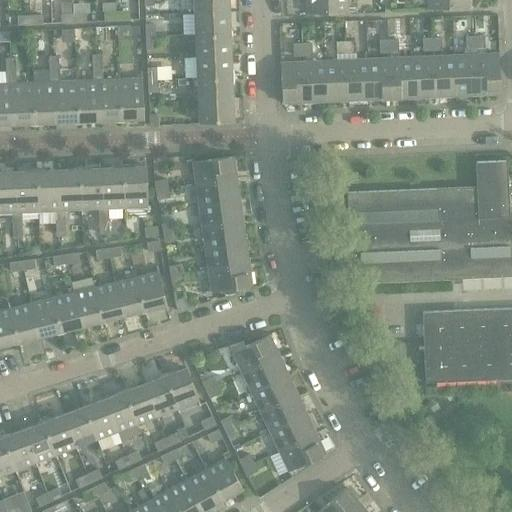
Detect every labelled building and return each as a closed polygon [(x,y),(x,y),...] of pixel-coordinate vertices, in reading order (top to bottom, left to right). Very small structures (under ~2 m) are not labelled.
[(228,0),(194,0),(195,14),(229,12),(228,0)] [(307,0),(308,14),(349,12),(348,0),(307,0)] [(428,0),(429,9),(469,8),(469,0),(428,0)] [(117,3),(103,4),(103,13),(105,13),(117,12),(117,3)] [(118,21),(117,12),(105,13),(106,21),(118,21)] [(129,12),(117,12),(118,21),(130,20),(129,12)] [(229,12),(195,14),(196,35),(230,34),(229,12)] [(74,23),(74,14),(62,15),(62,23),(74,23)] [(86,14),(74,14),(74,23),(87,22),(86,14)] [(31,25),(30,16),(18,17),(19,25),(31,25)] [(42,16),(30,16),(31,25),(43,24),(42,16)] [(146,25),(147,38),(155,37),(155,25),(146,25)] [(130,26),(118,27),(118,36),(130,35),(130,26)] [(230,34),(196,35),(197,57),(231,55),(230,34)] [(484,36),(476,37),(476,49),(483,49),(485,46),(484,36)] [(155,37),(147,38),(147,50),(156,49),(155,37)] [(476,49),(476,37),(467,37),(467,47),(469,49),(476,49)] [(433,51),(432,38),(423,39),(424,49),(426,51),(433,51)] [(441,38),(432,38),(433,51),(440,50),(442,48),(441,38)] [(390,53),(389,40),(380,41),(381,51),(383,53),(390,53)] [(398,40),(389,40),(390,53),(397,52),(399,50),(398,40)] [(347,54),(346,42),(337,43),(338,53),(340,55),(347,54)] [(355,42),(346,42),(347,54),(354,54),(355,52),(355,42)] [(303,56),(303,44),(294,44),(294,55),(297,57),(303,56)] [(312,44),(303,44),(303,56),(310,56),(312,54),(312,44)] [(499,53),(476,54),(478,95),(501,95),(499,53)] [(476,54),(455,55),(457,96),(478,95),(476,54)] [(101,55),(97,55),(93,56),(93,68),(102,68),(101,55)] [(231,55),(197,57),(198,79),(232,77),(231,55)] [(455,55),(433,56),(435,97),(457,96),(455,55)] [(433,56),(412,57),(413,98),(435,97),(433,56)] [(58,57),(54,57),(50,57),(50,70),(59,69),(58,57)] [(412,57),(390,58),(392,99),(413,98),(412,57)] [(390,58),(368,59),(370,100),(392,99),(390,58)] [(15,59),(11,59),(6,59),(7,72),(15,71),(15,59)] [(368,59),(347,60),(349,101),(370,100),(368,59)] [(347,60),(325,61),(327,102),(349,101),(347,60)] [(325,61),(304,62),(306,103),(327,102),(325,61)] [(306,103),(304,62),(281,63),(283,104),(306,103)] [(102,68),(93,68),(94,80),(98,80),(100,121),(122,120),(120,79),(102,80),(102,68)] [(148,69),(149,81),(157,80),(157,68),(148,69)] [(59,69),(50,70),(51,82),(55,82),(57,123),(78,122),(77,81),(59,82),(59,69)] [(15,71),(7,72),(7,84),(12,84),(13,125),(35,124),(34,83),(16,84),(15,71)] [(232,77),(198,79),(199,100),(233,99),(232,77)] [(142,78),(120,79),(122,120),(144,119),(142,78)] [(98,80),(94,80),(77,81),(78,122),(100,121),(98,80)] [(157,80),(149,81),(149,93),(158,92),(157,80)] [(55,82),(51,82),(34,83),(35,124),(57,123),(55,82)] [(12,84),(7,84),(0,84),(0,125),(13,125),(12,84)] [(233,99),(199,100),(200,123),(234,121),(233,99)] [(159,115),(150,115),(151,127),(159,126),(159,115)] [(193,162),(197,185),(237,179),(234,156),(193,162)] [(351,284),(452,280),(511,277),(511,175),(508,176),(508,161),(476,162),(477,187),(347,193),(351,284)] [(146,167),(124,168),(125,209),(148,208),(146,167)] [(124,168),(102,169),(104,209),(108,209),(125,209),(124,168)] [(102,169),(80,170),(82,210),(99,210),(100,222),(109,222),(108,209),(104,209),(102,169)] [(80,170),(59,171),(61,211),(65,211),(82,210),(80,170)] [(37,171),(15,172),(17,213),(21,213),(39,212),(37,171)] [(59,171),(37,171),(39,212),(56,211),(57,224),(66,224),(65,211),(61,211),(59,171)] [(15,172),(0,173),(0,213),(13,213),(13,226),(22,225),(21,213),(17,213),(15,172)] [(237,179),(197,185),(200,206),(240,200),(237,179)] [(155,182),(156,191),(169,189),(167,180),(155,182)] [(169,189),(156,191),(158,200),(170,198),(169,189)] [(240,200),(200,206),(203,227),(243,222),(240,200)] [(101,234),(109,234),(109,222),(100,222),(101,234)] [(162,224),(164,233),(176,231),(174,222),(162,224)] [(243,222),(203,227),(206,249),(246,243),(243,222)] [(57,236),(66,236),(66,224),(57,224),(57,236)] [(14,238),(23,238),(22,225),(13,226),(14,238)] [(146,228),(147,237),(159,235),(158,227),(146,228)] [(176,231),(164,233),(165,242),(177,240),(176,231)] [(160,241),(148,243),(149,252),(161,250),(160,241)] [(246,243),(206,249),(209,270),(249,264),(246,243)] [(121,247),(109,249),(110,257),(122,256),(121,247)] [(110,257),(109,249),(97,251),(98,259),(110,257)] [(78,253),(66,255),(67,264),(79,262),(78,253)] [(67,264),(66,255),(54,257),(55,265),(67,264)] [(35,260),(23,262),(24,270),(36,268),(35,260)] [(24,270),(23,262),(11,263),(12,272),(24,270)] [(249,264),(209,270),(212,293),(253,287),(249,264)] [(170,267),(171,276),(183,274),(182,265),(170,267)] [(159,272),(137,278),(145,311),(167,306),(159,272)] [(183,274),(171,276),(173,285),(185,283),(183,274)] [(137,278),(116,283),(124,316),(145,311),(137,278)] [(116,283),(95,288),(103,322),(124,316),(116,283)] [(95,288),(74,293),(82,327),(103,322),(95,288)] [(74,293),(53,299),(61,332),(82,327),(74,293)] [(186,298),(175,301),(179,312),(189,308),(186,298)] [(53,299),(32,304),(40,337),(61,332),(53,299)] [(32,304),(10,309),(19,343),(40,337),(32,304)] [(511,308),(423,312),(424,343),(426,383),(511,379),(511,308)] [(10,309),(0,311),(0,347),(19,343),(10,309)] [(233,353),(243,373),(280,356),(270,335),(233,353)] [(280,356),(243,373),(252,393),(289,375),(280,356)] [(187,369),(166,377),(178,409),(199,401),(187,369)] [(289,375),(252,393),(261,412),(298,395),(289,375)] [(166,377),(146,384),(158,417),(178,409),(166,377)] [(202,382),(206,390),(217,385),(214,377),(202,382)] [(146,384),(125,392),(138,424),(158,417),(146,384)] [(217,385),(206,390),(210,398),(221,393),(217,385)] [(125,392),(105,400),(117,432),(138,424),(125,392)] [(298,395),(261,412),(270,432),(307,414),(298,395)] [(105,400),(85,407),(97,440),(117,432),(105,400)] [(85,407),(65,415),(77,447),(97,440),(85,407)] [(307,414),(270,432),(280,451),(316,434),(307,414)] [(65,415),(44,423),(56,455),(77,447),(65,415)] [(221,421),(225,429),(236,424),(232,416),(221,421)] [(202,422),(206,430),(216,425),(213,417),(202,422)] [(44,423),(24,430),(36,463),(56,455),(44,423)] [(236,424),(225,429),(229,438),(240,432),(236,424)] [(24,430),(4,438),(16,470),(36,463),(24,430)] [(219,430),(208,435),(212,443),(222,438),(219,430)] [(177,433),(166,439),(170,446),(181,441),(177,433)] [(316,434),(280,451),(289,472),(326,454),(316,434)] [(4,438),(0,439),(0,476),(16,470),(4,438)] [(170,446),(166,439),(155,444),(159,451),(170,446)] [(184,447),(173,452),(176,460),(187,455),(184,447)] [(138,452),(127,457),(131,465),(142,459),(138,452)] [(176,460),(173,452),(162,457),(165,465),(176,460)] [(239,460),(243,468),(254,463),(250,455),(239,460)] [(131,465),(127,457),(116,462),(120,470),(131,465)] [(226,459),(207,470),(223,500),(243,489),(226,459)] [(254,463),(243,468),(247,477),(258,471),(254,463)] [(144,465),(133,470),(137,478),(148,473),(144,465)] [(99,470),(88,475),(91,483),(102,478),(99,470)] [(137,478),(133,470),(122,475),(126,483),(137,478)] [(207,470),(188,481),(204,511),(223,500),(207,470)] [(91,483),(88,475),(77,480),(80,488),(91,483)] [(188,481),(169,491),(180,511),(201,511),(204,511),(188,481)] [(105,483),(94,488),(98,496),(109,491),(105,483)] [(98,496),(94,488),(83,494),(87,501),(98,496)] [(318,511),(354,511),(362,505),(347,488),(318,511)] [(59,489),(48,494),(51,502),(62,496),(59,489)] [(180,511),(169,491),(150,502),(155,511),(180,511)] [(51,502),(48,494),(37,499),(40,507),(51,502)] [(65,502),(54,507),(56,511),(63,511),(69,510),(65,502)] [(155,511),(150,502),(131,511),(155,511)]
